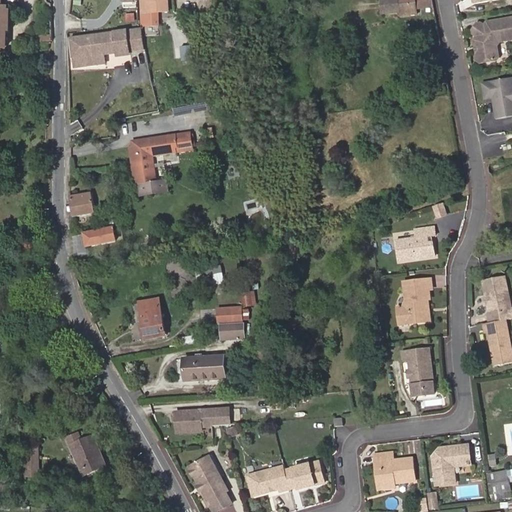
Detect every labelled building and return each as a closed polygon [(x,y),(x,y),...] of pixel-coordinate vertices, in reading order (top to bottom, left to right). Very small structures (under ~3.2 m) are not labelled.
[(140,0),(141,13),(171,11),(169,0),(140,0)] [(404,0),(396,0),(385,2),(386,12),(401,10),(406,9),(404,0)] [(409,9),(410,14),(419,13),(419,11),(418,3),(417,0),(404,0),(406,9),(409,9)] [(417,0),(418,3),(419,11),(428,10),(426,0),(417,0)] [(136,13),(126,14),(128,24),(137,23),(136,13)] [(480,20),(476,21),(472,27),(472,31),(476,34),(474,38),(475,44),(477,43),(478,47),(475,50),(477,57),(480,60),(497,57),(500,54),(498,42),(500,39),(511,37),(511,15),(484,19),(483,24),(480,20)] [(136,43),(145,42),(142,28),(71,39),(74,58),(131,51),(129,36),(134,36),(136,43)] [(18,37),(19,44),(37,42),(36,36),(36,35),(18,37)] [(191,61),(191,46),(182,46),(182,61),(191,61)] [(140,68),(142,82),(150,81),(148,66),(140,68)] [(511,77),(482,82),(485,96),(492,95),(495,97),(496,101),(494,104),(495,115),(504,114),(504,111),(507,110),(507,113),(511,112),(511,84),(511,77)] [(133,99),(135,115),(155,112),(152,96),(133,99)] [(194,148),(191,132),(179,134),(182,150),(194,148)] [(182,150),(179,134),(164,136),(167,153),(182,150)] [(167,153),(164,136),(150,138),(151,144),(153,155),(167,153)] [(151,144),(150,138),(132,142),(133,147),(151,144)] [(133,147),(139,184),(141,195),(171,190),(169,179),(158,181),(153,155),(151,144),(133,147)] [(135,185),(139,184),(133,147),(129,147),(135,185)] [(70,196),(74,217),(95,213),(92,193),(70,196)] [(116,241),(114,229),(86,233),(88,245),(116,241)] [(415,239),(396,241),(399,262),(434,257),(432,244),(429,244),(428,239),(436,238),(435,229),(414,232),(415,239)] [(204,271),(206,276),(217,273),(219,279),(223,278),(221,267),(204,271)] [(214,280),(207,281),(210,295),(217,293),(214,280)] [(405,303),(404,308),(397,309),(399,325),(430,322),(428,300),(431,300),(430,290),(432,290),(431,280),(402,283),(405,303)] [(503,321),(510,320),(510,318),(511,318),(510,312),(509,312),(503,282),(482,286),(484,303),(487,302),(487,305),(485,306),(486,313),(486,316),(487,324),(503,321)] [(243,292),(244,307),(258,306),(256,291),(243,292)] [(142,328),(144,340),(166,336),(160,299),(140,303),(144,328),(142,328)] [(217,309),(219,325),(220,325),(245,323),(242,307),(217,309)] [(487,324),(482,325),(484,334),(486,334),(492,367),(511,363),(503,321),(487,324)] [(220,325),(221,341),(246,340),(245,323),(220,325)] [(266,353),(265,348),(250,349),(251,357),(260,356),(266,355),(266,353)] [(409,369),(410,376),(411,384),(432,382),(429,351),(402,353),(402,361),(408,360),(409,369)] [(226,379),(225,356),(185,359),(186,382),(226,379)] [(433,393),(432,382),(411,384),(412,395),(433,393)] [(511,390),(493,395),(495,404),(511,400),(511,390)] [(288,408),(287,396),(274,397),(275,409),(288,408)] [(509,407),(494,410),(495,417),(510,414),(509,407)] [(231,425),(230,409),(201,411),(203,427),(231,425)] [(203,427),(201,411),(177,413),(178,433),(203,431),(203,427)] [(336,427),(345,426),(344,418),(335,419),(336,427)] [(234,427),(226,429),(228,436),(236,434),(234,427)] [(80,434),(68,439),(84,477),(107,467),(95,437),(83,442),(80,434)] [(445,454),(443,450),(435,459),(438,487),(457,485),(456,475),(453,473),(453,468),(455,466),(472,464),(470,447),(451,449),(450,453),(445,454)] [(24,477),(40,476),(39,448),(24,448),(24,477)] [(392,485),(397,485),(416,483),(414,460),(395,462),(394,454),(375,456),(380,491),(392,490),(392,485)] [(497,454),(490,455),(491,468),(499,467),(497,454)] [(217,509),(219,511),(223,511),(232,508),(225,495),(227,493),(209,459),(190,470),(192,474),(191,474),(190,475),(190,476),(190,477),(190,478),(191,478),(192,479),(193,479),(199,490),(201,488),(204,493),(202,494),(212,511),(217,509)] [(284,473),(289,490),(296,488),(297,491),(323,484),(317,464),(284,473)] [(247,477),(253,498),(266,495),(265,492),(269,491),(270,494),(279,491),(280,493),(289,490),(284,473),(283,468),(247,477)] [(508,471),(508,469),(489,473),(492,493),(511,490),(510,482),(508,471)] [(440,493),(429,493),(430,510),(440,510),(440,493)]
